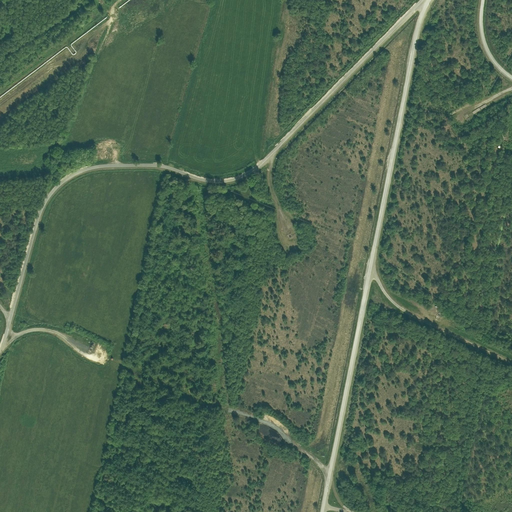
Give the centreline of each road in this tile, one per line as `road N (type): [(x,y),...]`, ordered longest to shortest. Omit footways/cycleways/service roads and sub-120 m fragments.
road 1 (unclassified): [(425,0),(238,180),(124,163),(70,176),(42,210),(0,351)]
road 2 (unclassified): [(428,0),(322,511)]
road 3 (track): [(511,362),(403,309),(388,297),(372,256)]
